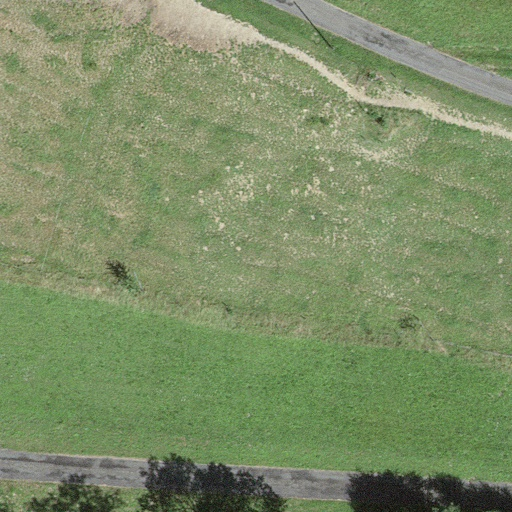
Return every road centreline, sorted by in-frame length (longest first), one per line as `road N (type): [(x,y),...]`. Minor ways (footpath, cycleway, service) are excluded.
road 1 (residential): [(511,499),(0,462)]
road 2 (residential): [(299,0),(511,93)]
